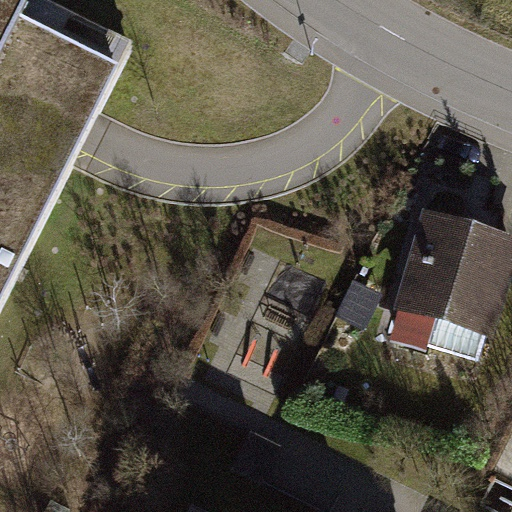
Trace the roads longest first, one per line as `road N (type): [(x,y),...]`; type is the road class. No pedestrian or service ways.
road 1 (unknown): [(421,51),(352,122),(297,145),(249,156),(143,158),(120,149)]
road 2 (residential): [(511,96),(338,0)]
